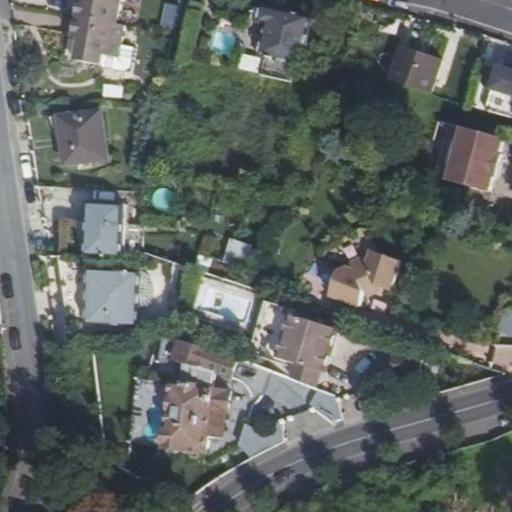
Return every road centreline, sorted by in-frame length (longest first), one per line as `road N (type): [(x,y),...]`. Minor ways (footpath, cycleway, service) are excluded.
road 1 (unclassified): [(18,511),(29,492),(33,429),(0,154)]
road 2 (secondary): [(511,391),(322,453),(218,511)]
road 3 (unknown): [(511,363),(381,328),(291,288)]
